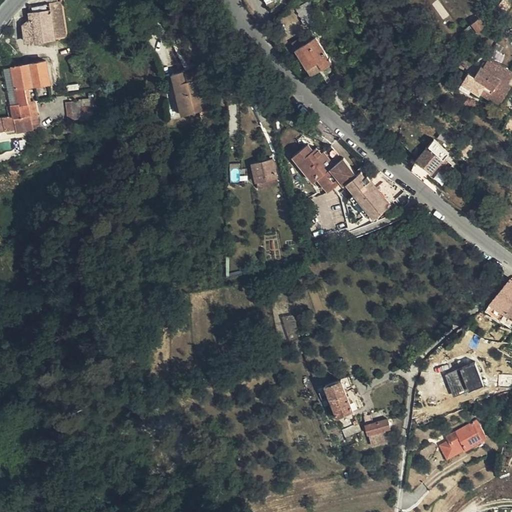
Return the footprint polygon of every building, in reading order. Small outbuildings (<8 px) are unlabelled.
[(35,40),(56,38),(56,36),(66,35),(62,8),(60,9),(58,1),(30,6),(32,19),(35,40)] [(306,25),(318,17),(310,1),(297,9),(306,25)] [(464,29),(464,30),(468,35),(471,39),(486,27),(476,13),(468,19),(471,23),(464,29)] [(28,41),(35,40),(32,19),(24,21),(28,41)] [(468,35),(464,30),(460,33),(464,39),(468,35)] [(296,49),(315,37),(311,31),(292,42),(296,49)] [(312,75),(332,62),(316,36),(315,37),(296,49),(312,75)] [(461,51),(451,40),(446,45),(456,56),(460,52),(461,51)] [(504,47),(497,42),(494,48),(501,52),(504,47)] [(456,56),(467,68),(471,64),(460,52),(456,56)] [(508,83),(511,77),(511,72),(509,71),(499,64),(488,60),(483,68),(481,66),(474,76),(469,72),(462,82),(480,94),(481,92),(484,87),(502,99),(511,85),(508,83)] [(31,111),(29,102),(26,86),(29,86),(51,82),(46,61),(13,67),(18,91),(20,102),(12,104),(14,115),(31,111)] [(18,91),(13,67),(6,68),(10,93),(18,91)] [(185,71),(172,74),(182,115),(208,109),(201,78),(188,81),(185,71)] [(484,87),(481,92),(499,105),(502,99),(484,87)] [(79,100),(67,102),(70,128),(75,127),(73,108),(80,108),(79,100)] [(40,122),(35,101),(32,101),(29,102),(31,111),(34,127),(37,126),(38,126),(39,124),(40,122)] [(91,106),(83,107),(85,125),(93,124),(91,106)] [(83,107),(80,108),(73,108),(75,127),(85,125),(83,107)] [(34,128),(34,127),(31,111),(14,115),(10,116),(0,117),(0,131),(6,130),(5,126),(16,124),(17,128),(18,132),(34,128)] [(511,134),(511,119),(507,117),(503,128),(511,134)] [(435,139),(417,159),(411,171),(422,181),(438,165),(442,168),(448,162),(444,158),(449,152),(435,139)] [(344,179),(347,183),(374,217),(391,203),(368,175),(366,176),(362,170),(357,174),(344,157),(335,165),(324,151),(316,147),(313,150),(308,144),(293,156),(313,182),(317,178),(328,192),(341,182),(344,179)] [(466,160),(468,157),(462,151),(459,155),(466,160)] [(257,181),(277,177),(273,159),(253,164),(257,181)] [(279,186),(277,177),(257,181),(258,190),(279,186)] [(505,312),(511,301),(511,279),(510,278),(490,302),(486,309),(500,319),(505,312)] [(500,319),(511,326),(511,324),(511,316),(505,312),(500,319)] [(295,357),(303,353),(297,339),(288,343),(295,357)] [(466,367),(454,364),(453,371),(465,373),(466,367)] [(352,386),(348,376),(326,384),(330,397),(337,416),(360,407),(358,399),(360,399),(357,393),(355,393),(353,389),(346,391),(345,388),(352,386)] [(330,397),(326,384),(317,387),(322,399),(330,397)] [(368,435),(384,430),(390,428),(388,418),(366,425),(368,435)] [(445,461),(463,450),(480,441),(484,439),(474,421),(454,432),(454,433),(444,438),(446,442),(438,447),(445,461)] [(346,437),(352,434),(361,430),(359,424),(355,426),(355,424),(342,430),(346,437)] [(371,444),(387,440),(384,430),(368,435),(371,444)] [(346,437),(349,446),(356,443),(352,434),(346,437)] [(480,441),(463,450),(466,455),(482,445),(480,441)]
